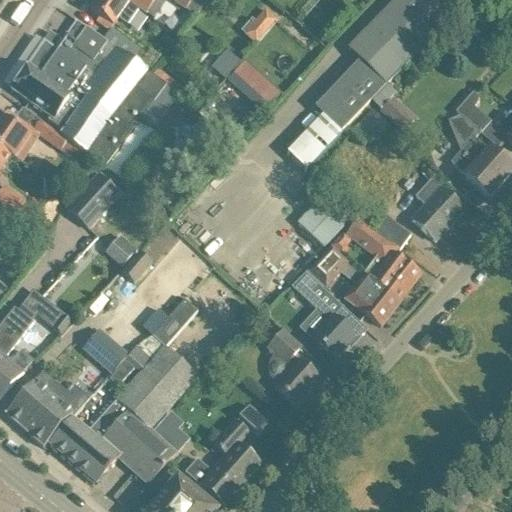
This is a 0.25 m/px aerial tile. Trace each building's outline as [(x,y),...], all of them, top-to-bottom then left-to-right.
[(138,11),(121,0),(98,0),(90,12),(99,18),(96,23),(110,32),(118,20),(127,26),(137,12),(138,11)] [(158,5),(160,0),(121,0),(138,11),(148,18),(158,5)] [(171,0),(196,17),(206,2),(202,0),(171,0)] [(358,63),(313,110),(339,135),(472,0),(398,0),(348,53),(358,63)] [(254,47),(276,21),(265,12),(254,24),(251,22),(240,35),(254,47)] [(28,67),(11,91),(50,119),(47,123),(58,131),(56,134),(56,135),(60,138),(66,142),(105,170),(140,123),(153,132),(177,98),(165,90),(166,89),(147,75),(148,73),(76,22),(55,48),(56,50),(39,75),(28,67)] [(113,33),(106,44),(137,65),(145,55),(113,33)] [(225,81),(239,64),(227,54),(213,70),(225,81)] [(244,64),(228,82),(263,114),(279,96),(244,64)] [(490,124),(473,109),(476,106),(477,99),(472,95),(455,115),(459,118),(479,136),(490,124)] [(379,114),(402,136),(415,121),(392,100),(379,114)] [(372,111),(348,134),(362,147),(385,124),(372,111)] [(511,111),(511,112),(504,122),(503,121),(494,131),(507,142),(506,142),(511,146),(511,111)] [(7,113),(0,122),(0,150),(21,165),(39,139),(59,154),(60,152),(66,142),(60,138),(56,135),(56,134),(40,123),(34,132),(7,113)] [(479,136),(459,118),(446,124),(460,155),(450,165),(465,178),(464,179),(489,201),(511,174),(511,173),(489,152),(488,153),(475,141),(479,136)] [(203,128),(165,133),(168,167),(207,164),(203,128)] [(0,172),(10,158),(21,166),(21,165),(0,150),(0,172)] [(64,211),(88,233),(120,198),(96,176),(64,211)] [(464,213),(449,200),(431,183),(416,199),(425,208),(411,222),(435,244),(464,213)] [(0,193),(0,206),(21,221),(26,214),(20,209),(25,203),(4,188),(0,193)] [(322,200),(298,226),(324,251),(349,225),(322,200)] [(411,239),(385,219),(374,233),(398,252),(400,253),(411,239)] [(394,258),(398,252),(374,233),(359,221),(346,237),(351,243),(374,261),(363,276),(375,287),(399,305),(420,278),(394,258)] [(330,248),(343,260),(349,252),(346,249),(351,243),(346,237),(343,235),(330,248)] [(136,254),(119,238),(104,256),(121,271),(136,254)] [(343,260),(330,248),(306,274),(325,292),(349,266),(343,260)] [(122,276),(133,286),(151,266),(139,256),(122,276)] [(349,316),(304,275),(291,290),(327,323),(310,341),(334,363),(355,339),(340,326),(349,316)] [(375,287),(363,276),(347,298),(357,306),(355,309),(381,329),(399,305),(375,287)] [(103,313),(117,295),(110,289),(95,307),(103,313)] [(23,374),(33,363),(21,353),(11,364),(6,360),(33,326),(30,323),(35,316),(61,337),(71,325),(32,294),(17,313),(14,310),(0,327),(0,401),(24,374),(23,374)] [(169,321),(152,339),(165,351),(198,316),(185,304),(169,321)] [(152,339),(169,321),(158,312),(142,330),(152,339)] [(111,378),(124,363),(127,358),(100,334),(83,351),(111,378)] [(273,386),(275,388),(273,389),(296,409),(320,383),(293,359),(301,350),(283,334),(267,351),(273,356),(267,367),(268,378),(273,386)] [(163,473),(177,459),(174,457),(152,435),(150,434),(198,382),(165,352),(119,407),(130,417),(104,443),(121,457),(119,460),(151,487),(163,473)] [(34,382),(44,370),(36,363),(25,374),(34,382)] [(43,374),(4,417),(43,450),(91,399),(77,387),(71,387),(65,394),(43,374)] [(104,443),(102,441),(127,414),(115,405),(87,435),(73,423),(50,448),(97,486),(119,460),(121,457),(104,443)] [(226,459),(219,467),(242,488),(261,467),(238,447),(248,435),(247,433),(250,430),(257,437),(268,425),(248,407),(238,419),(239,421),(236,424),(235,423),(213,447),(226,459)] [(152,435),(174,457),(186,444),(163,423),(152,435)] [(242,488),(219,467),(211,476),(196,462),(185,475),(223,509),(242,488)] [(212,511),(163,473),(151,487),(163,498),(151,511),(212,511)]
